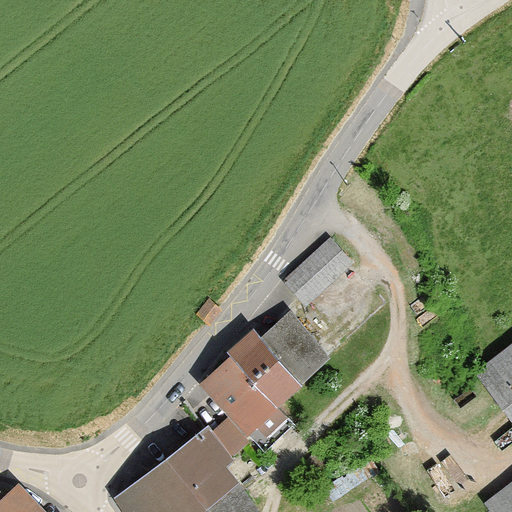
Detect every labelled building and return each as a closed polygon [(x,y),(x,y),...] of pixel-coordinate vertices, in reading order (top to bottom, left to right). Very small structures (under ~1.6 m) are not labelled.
[(349,259),(331,239),(288,278),(306,298),(349,259)] [(209,299),(198,313),(210,322),(221,309),(209,299)] [(329,355),(298,319),(270,344),(302,380),(329,355)] [(302,380),(270,344),(261,334),(233,358),(276,404),(302,380)] [(511,354),(486,375),(511,409),(511,354)] [(276,404),(233,358),(208,381),(250,428),(275,405),(276,404)] [(275,405),(250,428),(247,431),(265,451),(294,425),(275,405)] [(226,421),(210,434),(229,458),(247,444),(226,421)] [(208,431),(119,499),(127,511),(201,511),(237,485),(221,465),(229,458),(210,434),(208,431)] [(237,485),(201,511),(255,511),(256,511),(237,485)] [(511,511),(511,489),(493,504),(499,511),(511,511)] [(0,511),(35,511),(14,490),(4,498),(0,494),(0,511)]
